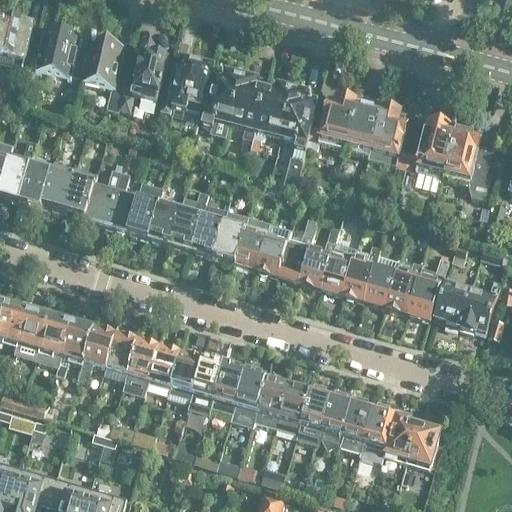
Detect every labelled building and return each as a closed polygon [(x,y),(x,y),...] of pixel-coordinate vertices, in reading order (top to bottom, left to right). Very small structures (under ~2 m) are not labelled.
[(5,20),(0,40),(0,70),(21,75),(20,82),(29,84),(34,61),(25,59),(32,29),(21,26),(21,24),(5,20)] [(82,85),(89,55),(77,52),(80,42),(77,41),(74,36),(65,34),(61,37),(58,36),(57,40),(50,38),(50,35),(46,34),(46,35),(44,35),(34,77),(69,85),(70,82),(82,85)] [(82,85),(81,88),(110,94),(106,114),(118,117),(118,116),(123,98),(124,94),(113,92),(122,52),(107,48),(105,45),(97,44),(95,46),(91,45),(89,55),(82,85)] [(123,98),(118,116),(129,118),(133,101),(139,102),(139,104),(155,108),(167,62),(164,62),(162,58),(156,57),(152,59),(150,58),(149,59),(141,57),(139,66),(130,100),(123,98)] [(160,115),(171,118),(172,114),(186,117),(187,113),(200,116),(211,73),(208,73),(207,69),(198,67),(195,69),(183,66),(181,68),(178,79),(173,78),(168,98),(165,98),(160,115)] [(228,130),(241,78),(221,74),(219,82),(212,81),(200,131),(211,134),(213,126),(228,130)] [(241,78),(228,130),(245,134),(243,144),(244,144),(241,155),(249,157),(264,94),(258,93),(260,83),(241,78)] [(264,94),(252,144),(260,147),(264,145),(265,139),(266,140),(279,143),(292,92),(274,87),(271,96),(264,94)] [(292,92),(279,143),(295,147),(291,163),(302,166),(305,153),(311,130),(317,108),(309,106),(312,97),(292,92)] [(311,130),(305,153),(315,156),(317,149),(343,155),(354,111),(352,110),(351,107),(340,104),(338,107),(328,104),(321,132),(311,130)] [(354,111),(343,155),(368,161),(380,118),(377,117),(376,120),(371,119),(372,115),(369,115),(368,111),(359,109),(357,112),(354,111)] [(380,118),(368,161),(367,166),(404,175),(409,159),(399,156),(407,124),(397,122),(396,118),(385,115),(382,118),(380,118)] [(41,131),(53,135),(56,126),(44,123),(41,131)] [(405,175),(401,191),(411,193),(414,184),(416,185),(417,179),(440,184),(453,136),(451,136),(450,132),(442,130),(439,133),(436,132),(435,136),(430,135),(431,131),(426,129),(418,161),(409,159),(404,175),(405,175)] [(453,136),(440,184),(468,191),(471,203),(484,206),(497,157),(477,152),(480,140),(456,134),(455,137),(453,136)] [(9,157),(0,188),(0,202),(18,208),(31,163),(35,148),(27,145),(22,161),(9,157)] [(0,188),(9,157),(11,150),(0,147),(0,188)] [(158,166),(169,169),(172,160),(151,154),(148,166),(157,169),(158,166)] [(192,164),(202,167),(205,157),(195,155),(192,164)] [(172,160),(169,169),(192,176),(195,166),(186,163),(175,160),(174,161),(172,160)] [(31,163),(18,208),(40,214),(40,212),(50,179),(53,169),(31,163)] [(295,193),(302,166),(291,163),(290,166),(288,168),(286,175),(287,179),(284,190),(295,193)] [(40,212),(61,218),(71,184),(74,174),(53,169),(50,179),(40,212)] [(71,184),(61,218),(83,225),(92,191),(96,181),(74,174),(71,184)] [(83,225),(82,226),(104,232),(114,198),(120,177),(116,176),(115,181),(111,179),(106,195),(92,191),(83,225)] [(114,198),(104,232),(126,239),(126,238),(136,205),(136,204),(126,201),(132,180),(120,177),(114,198)] [(136,204),(136,205),(126,238),(148,245),(159,204),(162,194),(141,189),(137,204),(136,204)] [(181,211),(169,251),(191,257),(204,211),(207,202),(199,200),(196,208),(183,204),(181,210),(181,211)] [(159,204),(148,245),(169,251),(181,211),(181,210),(159,204)] [(489,226),(501,230),(506,213),(495,209),(489,226)] [(191,257),(214,264),(227,217),(204,211),(191,257)] [(227,217),(214,264),(234,270),(234,269),(247,223),(227,217)] [(234,269),(256,275),(269,229),(247,223),(234,269)] [(288,245),(277,281),(299,287),(309,251),(311,251),(318,226),(309,224),(304,239),(303,239),(301,249),(288,245)] [(288,245),(290,237),(290,236),(269,229),(256,275),(277,281),(288,245)] [(299,287),(322,294),(336,248),(340,234),(332,232),(325,256),(311,251),(309,251),(299,287)] [(322,294),(344,300),(357,254),(336,248),(322,294)] [(357,254),(344,300),(364,306),(379,252),(372,250),(370,258),(357,254)] [(381,253),(379,252),(364,306),(385,313),(398,266),(379,261),(381,253)] [(482,255),(479,265),(501,272),(504,262),(482,255)] [(451,268),(462,272),(465,263),(454,259),(451,268)] [(419,283),(409,319),(430,325),(440,289),(448,265),(439,262),(434,276),(422,273),(419,283)] [(385,313),(409,319),(419,283),(423,270),(414,267),(413,270),(398,266),(385,313)] [(448,285),(435,324),(443,326),(442,330),(458,335),(469,298),(471,292),(458,288),(448,285)] [(469,298),(458,335),(473,340),(474,336),(484,339),(501,289),(493,286),(490,298),(486,297),(471,292),(469,298)] [(503,303),(511,304),(511,294),(505,294),(503,303)] [(511,312),(511,304),(503,303),(502,311),(511,313),(511,312)] [(17,348),(27,314),(5,308),(0,325),(0,352),(2,353),(4,344),(17,348)] [(17,348),(14,361),(35,367),(39,354),(49,320),(27,314),(17,348)] [(39,354),(35,367),(38,368),(57,373),(61,360),(71,327),(49,320),(39,354)] [(489,343),(499,346),(505,330),(494,326),(489,343)] [(93,333),(71,327),(61,360),(57,373),(55,379),(65,382),(70,363),(83,366),(84,366),(93,333)] [(105,372),(114,339),(93,333),(84,366),(78,384),(86,386),(89,376),(91,377),(93,369),(105,372)] [(114,339),(105,372),(103,381),(125,387),(127,378),(136,346),(114,339)] [(125,387),(122,397),(143,403),(145,395),(146,394),(158,352),(136,346),(127,378),(125,387)] [(166,403),(167,403),(180,358),(158,352),(146,394),(145,395),(167,401),(166,403)] [(180,358),(167,403),(188,409),(192,398),(201,365),(201,364),(180,358)] [(188,409),(187,414),(209,420),(211,412),(223,371),(201,365),(192,398),(188,409)] [(244,377),(223,371),(211,412),(232,418),(234,410),(244,377)] [(231,421),(229,428),(251,434),(253,428),(256,417),(266,383),(244,377),(234,410),(232,418),(231,421)] [(266,383),(256,417),(253,428),(274,434),(287,390),(266,383)] [(309,396),(287,390),(274,434),(296,441),(299,429),(309,396)] [(300,429),(295,446),(317,452),(320,442),(321,436),(321,435),(330,402),(309,396),(299,429),(300,429)] [(0,408),(0,410),(21,417),(24,407),(2,401),(0,408)] [(341,441),(351,408),(330,402),(321,435),(321,436),(320,442),(328,456),(340,450),(341,449),(343,442),(341,441)] [(24,407),(21,418),(43,424),(46,413),(24,407)] [(340,450),(339,453),(360,459),(363,448),(372,414),(351,408),(341,441),(343,442),(341,449),(340,450)] [(372,414),(363,448),(383,454),(393,420),(372,414)] [(410,425),(393,420),(383,454),(382,458),(397,463),(396,466),(405,469),(416,429),(409,428),(410,425)] [(9,429),(0,426),(0,434),(7,436),(9,429)] [(416,429),(405,469),(429,476),(440,437),(416,429)] [(112,430),(108,442),(130,449),(134,437),(112,430)] [(30,443),(42,447),(44,439),(33,435),(30,443)] [(93,439),(91,447),(103,450),(105,443),(93,439)] [(117,446),(105,443),(103,450),(115,454),(117,446)] [(155,445),(152,456),(166,461),(170,450),(155,445)] [(179,445),(174,463),(193,469),(199,451),(179,445)] [(220,466),(197,459),(195,468),(217,475),(220,466)] [(0,511),(10,511),(22,474),(0,467),(0,511)] [(163,469),(160,481),(168,484),(172,471),(163,469)] [(242,470),(238,483),(252,486),(255,473),(242,470)] [(35,511),(36,509),(47,511),(48,511),(56,484),(22,474),(10,511),(35,511)] [(265,474),(261,489),(280,495),(284,480),(265,474)] [(186,476),(183,488),(191,491),(194,478),(186,476)] [(85,511),(91,494),(56,484),(48,511),(85,511)] [(220,499),(231,502),(234,490),(224,486),(220,499)] [(123,511),(126,504),(91,494),(85,511),(123,511)] [(257,511),(270,511),(273,501),(261,498),(257,511)] [(336,500),(333,510),(339,511),(344,511),(347,503),(336,500)] [(273,501),(270,511),(282,511),(285,505),(273,501)]
